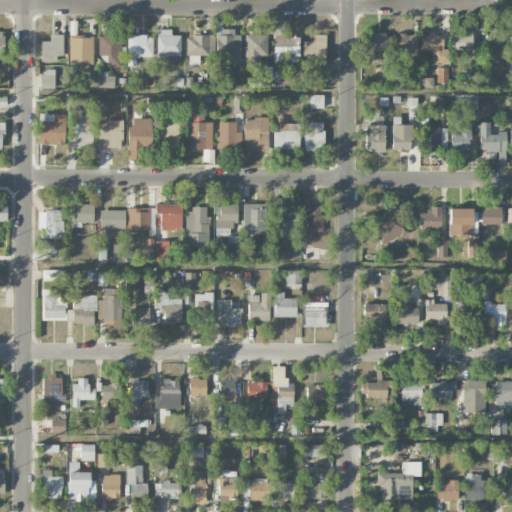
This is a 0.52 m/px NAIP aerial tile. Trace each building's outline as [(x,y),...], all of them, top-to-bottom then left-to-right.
[(240,63),(239,29),(216,29),(216,64),(240,63)] [(157,56),(181,56),(180,35),(171,36),(171,30),(156,30),(157,56)] [(385,33),(366,33),(366,51),(384,51),(385,33)] [(120,66),(121,35),(99,34),(98,56),(106,56),(106,65),(120,66)] [(392,51),(416,51),(416,34),(392,34),(392,51)] [(432,51),(431,63),(447,63),(448,49),(442,49),(443,34),(421,34),(421,51),(432,51)] [(471,51),(472,35),(453,34),(452,50),(471,51)] [(64,56),(63,35),(49,35),(50,42),(40,42),(41,62),(57,62),(56,56),(64,56)] [(186,36),(187,56),(214,55),(213,35),(186,36)] [(267,35),(245,35),(245,67),(260,67),(260,56),(267,56),(267,35)] [(325,35),(312,35),(312,42),(303,41),(303,63),(325,64),(325,35)] [(153,36),(127,36),(128,66),(136,66),(135,57),(153,57),(153,36)] [(291,63),(291,57),(299,58),(299,38),(274,37),(273,62),(291,63)] [(447,68),(437,68),(436,82),(447,82),(447,68)] [(40,89),(54,89),(54,71),(40,71),(40,89)] [(114,88),(114,77),(98,76),(98,88),(114,88)] [(243,95),(234,95),(233,113),(242,113),(243,95)] [(310,109),(323,108),(323,95),(310,95),(310,109)] [(476,110),(476,95),(455,95),(455,110),(476,110)] [(445,112),(446,100),(436,100),(435,111),(445,112)] [(65,114),(39,114),(39,145),(65,145),(65,114)] [(69,147),(89,148),(90,116),(74,115),(74,126),(69,126),(69,147)] [(244,118),(244,150),(267,151),(268,119),(244,118)] [(151,148),(151,119),(132,119),(132,127),(128,127),(127,148),(151,148)] [(99,148),(122,148),(122,120),(106,120),(106,127),(99,127),(99,148)] [(178,122),(157,122),(158,143),(178,143),(178,122)] [(212,122),(188,122),(188,149),(212,149),(212,122)] [(218,148),(242,148),(242,133),(236,133),(236,122),(218,122),(218,148)] [(323,122),(304,123),(304,150),(324,149),(323,122)] [(480,152),(499,152),(499,161),(506,161),(505,133),(489,133),(489,122),(479,122),(480,152)] [(274,132),(274,149),(297,149),(297,124),(280,124),(280,132),(274,132)] [(384,125),(369,125),(369,134),(365,134),(366,151),(385,151),(384,125)] [(446,150),(447,128),(422,127),(422,149),(446,150)] [(451,152),(470,151),(470,129),(450,129),(451,152)] [(203,162),(214,162),(214,150),(203,150),(203,162)] [(94,205),(77,204),(76,213),(73,213),(73,228),(82,228),(82,222),(93,222),(94,205)] [(160,230),(181,230),(182,204),(155,204),(155,214),(161,214),(160,230)] [(243,234),(265,234),(265,204),(243,204),(243,234)] [(237,205),(216,205),(216,236),(229,237),(229,228),(237,229),(237,205)] [(307,232),(323,231),(321,205),(305,206),(307,232)] [(207,207),(185,207),(186,246),(208,246),(207,207)] [(419,213),(420,230),(441,229),(441,207),(428,207),(428,213),(419,213)] [(480,208),(480,225),(500,224),(500,207),(480,208)] [(126,230),(149,231),(150,208),(127,208),(126,230)] [(370,219),(380,244),(408,233),(398,208),(370,219)] [(472,208),(449,208),(448,235),(471,235),(472,208)] [(62,239),(62,211),(38,210),(38,230),(44,230),(44,238),(62,239)] [(99,228),(125,229),(125,211),(100,210),(99,228)] [(297,211),(279,211),(279,234),(298,233),(297,211)] [(446,258),(447,240),(438,240),(437,257),(446,258)] [(168,241),(155,241),(156,261),(168,261),(168,241)] [(490,250),(490,263),(505,263),(505,250),(490,250)] [(64,270),(42,270),(43,281),(65,281),(64,270)] [(301,270),(285,271),(285,285),(301,285),(301,270)] [(106,271),(97,272),(98,287),(107,286),(106,271)] [(196,273),(186,273),(185,290),(195,290),(196,273)] [(437,278),(438,296),(450,296),(450,277),(437,278)] [(118,288),(102,289),(103,300),(97,300),(98,323),(119,322),(118,288)] [(66,302),(58,302),(59,290),(42,290),(41,319),(66,320),(66,302)] [(297,317),(297,298),(284,299),(283,292),(274,292),(274,317),(297,317)] [(155,293),(155,311),(164,311),(164,323),(181,324),(181,299),(168,299),(168,293),(155,293)] [(248,295),(248,321),(270,321),(270,293),(260,293),(260,296),(248,295)] [(195,294),(194,315),(212,315),(212,294),(195,294)] [(95,295),(73,295),(72,325),(95,325),(95,295)] [(394,324),(417,325),(417,309),(407,308),(407,300),(395,299),(394,324)] [(476,316),(475,299),(453,299),(454,317),(476,316)] [(241,308),(231,309),(231,300),(217,300),(218,326),(242,326),(241,308)] [(425,300),(425,323),(446,324),(447,304),(433,304),(433,300),(425,300)] [(303,327),(325,327),(325,303),(303,303),(303,327)] [(483,303),(484,319),(494,319),(494,326),(504,325),(504,303),(483,303)] [(384,304),(363,304),(364,326),(384,326),(384,304)] [(149,308),(132,309),(133,327),(150,326),(149,308)] [(43,376),(43,402),(65,402),(65,392),(61,392),(61,376),(43,376)] [(87,378),(73,379),(73,407),(79,407),(79,400),(94,400),(94,389),(87,389),(87,378)] [(189,379),(189,396),(206,396),(206,379),(189,379)] [(147,380),(130,381),(130,399),(147,399),(147,380)] [(154,409),(179,409),(179,380),(159,380),(160,395),(154,395),(154,409)] [(235,380),(218,380),(218,405),(235,406),(235,380)] [(386,398),(386,381),(366,382),(366,398),(386,398)] [(462,381),(461,412),(484,412),(484,382),(462,381)] [(267,399),(267,382),(247,382),(247,399),(267,399)] [(277,414),(286,413),(286,405),(293,405),(293,382),(276,383),(277,414)] [(430,382),(430,399),(450,399),(450,391),(455,391),(455,382),(430,382)] [(511,382),(488,382),(488,406),(511,406),(511,382)] [(401,406),(421,405),(421,383),(400,383),(401,406)] [(101,384),(101,401),(119,400),(119,384),(101,384)] [(306,402),(325,402),(325,385),(307,385),(306,402)] [(107,412),(98,412),(97,426),(107,426),(107,412)] [(440,432),(440,414),(424,413),(424,431),(440,432)] [(51,433),(65,434),(65,420),(51,419),(51,433)] [(490,436),(505,435),(505,419),(490,420),(490,436)] [(140,434),(141,420),(127,420),(126,433),(140,434)] [(81,461),(94,461),(94,445),(80,445),(81,461)] [(325,445),(302,445),(302,457),(326,457),(325,445)] [(286,446),(275,446),(274,457),(285,458),(286,446)] [(511,463),(511,449),(494,449),(494,464),(511,463)] [(97,455),(97,467),(116,467),(116,455),(97,455)] [(78,463),(68,462),(67,501),(89,501),(89,472),(78,472),(78,463)] [(376,473),(376,486),(381,486),(380,499),(411,500),(411,463),(400,462),(400,473),(376,473)] [(142,465),(125,466),(126,485),(130,485),(130,499),(147,499),(147,483),(142,483),(142,465)] [(62,499),(62,477),(51,477),(51,470),(43,470),(42,498),(62,499)] [(205,472),(189,472),(188,500),(204,500),(205,472)] [(480,480),(480,473),(464,474),(465,500),(487,500),(487,480),(480,480)] [(101,475),(102,499),(119,499),(119,475),(101,475)] [(236,476),(218,477),(219,500),(237,499),(236,476)] [(511,479),(504,479),(503,502),(511,501),(511,479)] [(293,483),(284,484),(284,480),(276,480),(276,500),(294,500),(293,483)] [(267,500),(266,481),(241,482),(242,501),(267,500)] [(306,499),(324,499),(325,482),(306,481),(306,499)] [(457,482),(436,481),(435,500),(457,501),(457,482)] [(178,497),(178,482),(155,482),(155,498),(178,497)]
